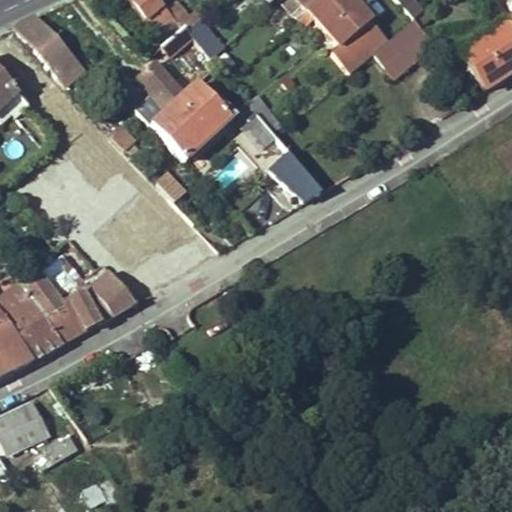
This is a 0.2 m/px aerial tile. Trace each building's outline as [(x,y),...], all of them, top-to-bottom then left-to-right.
[(121,0),(152,38),(156,34),(165,45),(180,32),(153,0),(121,0)] [(292,0),(301,10),(292,18),(295,23),(298,21),(321,0),(292,0)] [(353,8),(346,0),(321,0),(298,21),(305,29),(312,22),(336,50),(328,58),(345,78),(370,57),(384,45),(353,8)] [(390,0),(410,22),(417,16),(408,5),(410,3),(407,0),(390,0)] [(511,0),(500,0),(507,8),(511,5),(511,0)] [(12,34),(51,75),(67,60),(33,20),(21,26),(12,34)] [(418,31),(410,22),(386,44),(408,68),(432,47),(418,31)] [(511,77),(511,38),(504,27),(459,56),(484,95),(511,77)] [(208,62),(185,34),(182,31),(180,32),(165,45),(152,57),(157,63),(135,82),(163,116),(148,128),(181,164),(227,123),(193,86),(212,68),(208,62)] [(195,36),(190,31),(185,34),(208,62),(216,56),(197,35),(195,36)] [(0,80),(16,98),(26,109),(56,81),(51,75),(12,34),(0,45),(0,80)] [(408,68),(386,44),(384,45),(370,57),(392,83),(408,68)] [(0,112),(16,98),(0,80),(0,112)] [(254,119),(265,132),(274,125),(255,99),(244,107),(254,119)] [(273,142),(265,132),(254,119),(234,134),(257,164),(301,207),(317,197),(273,142)] [(108,136),(121,150),(132,141),(119,126),(108,136)] [(145,202),(154,193),(107,141),(92,155),(128,196),(135,190),(145,202)] [(208,176),(221,194),(250,173),(238,155),(208,176)] [(152,183),(171,204),(184,192),(165,171),(152,183)] [(156,213),(145,202),(135,190),(128,196),(124,199),(145,223),(156,213)] [(189,231),(154,193),(145,202),(156,213),(179,239),(189,231)] [(142,237),(130,248),(149,269),(162,259),(142,237)] [(59,260),(52,251),(39,262),(45,270),(59,260)] [(45,270),(17,291),(59,349),(108,320),(86,293),(59,260),(45,270)] [(121,263),(107,276),(130,302),(144,290),(121,263)] [(108,320),(132,306),(130,302),(107,276),(86,293),(108,320)] [(0,303),(0,323),(29,364),(59,349),(17,291),(0,303)] [(0,323),(0,369),(4,376),(29,364),(0,323)] [(44,439),(30,408),(0,421),(0,446),(5,457),(44,439)] [(53,464),(72,453),(68,444),(56,450),(53,446),(46,450),(53,464)]
